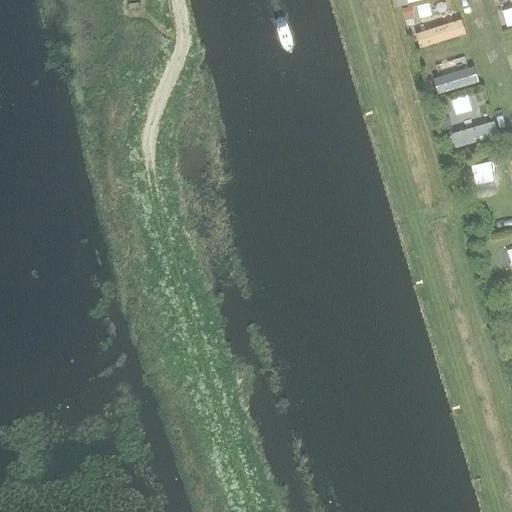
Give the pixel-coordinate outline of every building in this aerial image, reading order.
[(407,0),(396,0),(399,8),(409,5),(409,4),(407,0)] [(413,11),(403,13),(405,21),(415,19),(413,11)] [(462,20),(416,35),(421,49),(466,35),(462,20)] [(475,68),(434,80),(438,96),(479,83),(475,68)] [(461,144),(506,136),(503,120),(458,128),(461,144)] [(492,279),(484,282),(487,289),(495,286),(492,279)] [(511,300),(509,293),(500,296),(505,308),(511,305),(511,300)]
